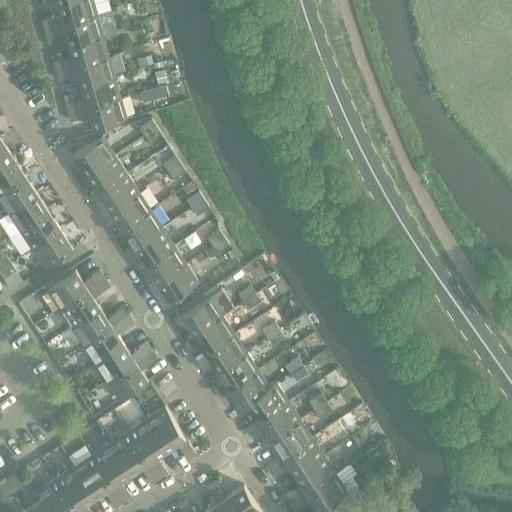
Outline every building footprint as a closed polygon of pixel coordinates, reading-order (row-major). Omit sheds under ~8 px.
[(92,0),(63,0),(58,2),(64,23),(97,13),(92,0)] [(97,13),(64,23),(70,43),(103,34),(97,13)] [(42,19),(44,28),(59,24),(56,15),(42,19)] [(59,24),(44,28),(47,37),(62,33),(59,24)] [(141,24),(132,26),(134,34),(143,31),(141,24)] [(57,70),(71,65),(76,64),(109,54),(103,34),(70,43),(73,55),(54,60),(57,70)] [(109,54),(76,64),(82,85),(115,75),(109,54)] [(151,55),(137,59),(140,67),(153,62),(151,55)] [(71,65),(57,70),(59,79),(74,75),(71,65)] [(164,69),(155,72),(159,83),(168,81),(164,69)] [(115,75),(82,85),(88,106),(121,96),(115,75)] [(166,83),(156,86),(159,96),(169,93),(166,83)] [(71,120),(90,115),(94,127),(127,118),(121,96),(88,106),(83,107),(69,111),(71,120)] [(66,102),(69,111),(83,107),(80,98),(66,102)] [(140,126),(145,134),(157,126),(152,118),(140,126)] [(157,126),(145,134),(150,142),(163,134),(157,126)] [(74,154),(86,172),(115,153),(103,135),(74,154)] [(2,138),(0,139),(0,164),(14,156),(2,138)] [(115,153),(86,172),(98,191),(127,171),(115,153)] [(163,162),(169,170),(181,162),(176,154),(163,162)] [(14,156),(0,164),(0,190),(26,174),(14,156)] [(181,162),(169,170),(174,178),(186,170),(181,162)] [(127,171),(98,191),(110,209),(139,190),(127,171)] [(26,174),(0,190),(0,198),(9,211),(37,192),(26,174)] [(193,180),(183,187),(187,193),(197,186),(193,180)] [(139,190),(110,209),(122,227),(151,208),(139,190)] [(187,198),(192,206),(205,198),(200,190),(187,198)] [(37,192),(9,211),(20,229),(49,210),(37,192)] [(205,198),(192,206),(198,214),(210,206),(205,198)] [(151,208),(122,227),(134,245),(163,226),(151,208)] [(49,210),(20,229),(32,247),(61,228),(49,210)] [(163,226),(134,245),(146,263),(175,244),(163,226)] [(61,228),(32,247),(45,266),(74,247),(61,228)] [(207,237),(213,245),(225,236),(220,228),(207,237)] [(225,236),(213,245),(218,253),(230,244),(225,236)] [(175,244),(146,263),(158,281),(186,262),(175,244)] [(0,256),(0,268),(11,261),(6,253),(0,256)] [(11,261),(0,268),(0,271),(4,277),(17,269),(11,261)] [(186,262),(158,281),(170,300),(199,281),(186,262)] [(47,288),(60,307),(105,277),(100,269),(83,280),(76,269),(47,288)] [(105,277),(60,307),(71,325),(100,306),(94,296),(110,285),(105,277)] [(239,292),(244,300),(256,291),(251,283),(239,292)] [(210,295),(181,314),(194,332),(223,314),(234,306),(222,287),(210,295)] [(256,291),(244,300),(249,308),(262,300),(256,291)] [(100,306),(71,325),(83,343),(112,324),(116,321),(129,313),(124,305),(107,316),(100,306)] [(121,329),(134,321),(129,313),(116,321),(121,329)] [(223,314),(194,332),(206,350),(235,332),(223,314)] [(262,328),(267,336),(280,328),(275,320),(262,328)] [(112,324),(83,343),(95,361),(124,342),(112,324)] [(280,328),(267,336),(273,344),(285,336),(280,328)] [(235,332),(206,350),(217,369),(246,350),(235,332)] [(135,349),(140,358),(153,349),(147,341),(135,349)] [(124,342),(95,361),(107,379),(136,360),(124,342)] [(136,360),(107,379),(119,398),(148,379),(141,368),(158,357),(153,349),(140,358),(136,360)] [(246,350),(217,369),(229,387),(258,368),(246,350)] [(286,364),(291,372),(304,364),(298,356),(286,364)] [(304,364),(291,372),(296,380),(309,372),(304,364)] [(258,368),(229,387),(242,406),(248,401),(248,400),(270,386),(270,385),(258,368)] [(248,400),(248,401),(260,418),(289,399),(276,380),(270,385),(270,386),(248,400)] [(309,400),(315,408),(327,400),(322,392),(309,400)] [(289,399),(260,418),(271,436),(300,417),(289,399)] [(327,400),(315,408),(320,416),(333,408),(327,400)] [(166,405),(147,418),(167,449),(186,436),(166,405)] [(300,417),(271,436),(283,454),(312,436),(300,417)] [(147,418),(129,430),(149,460),(167,449),(147,418)] [(129,430),(111,441),(131,472),(149,460),(129,430)] [(272,474),(289,463),(295,473),(324,454),(312,436),(283,454),(267,465),(272,474)] [(189,440),(180,446),(188,458),(197,453),(189,440)] [(113,484),(116,488),(124,501),(132,495),(121,479),(131,472),(111,441),(93,453),(113,484)] [(93,453),(75,465),(95,496),(113,484),(93,453)] [(324,454),(295,473),(307,491),(336,472),(324,454)] [(160,459),(152,464),(160,477),(168,472),(160,459)] [(160,477),(152,464),(144,470),(152,482),(160,477)] [(75,465),(57,477),(77,508),(95,496),(75,465)] [(296,509),(312,499),(319,509),(348,490),(336,472),(307,491),(303,493),(290,501),(296,509)] [(14,474),(6,479),(14,491),(22,486),(14,474)] [(38,489),(43,497),(44,497),(53,511),(70,511),(77,508),(57,477),(38,489)] [(14,491),(6,479),(0,482),(0,487),(6,497),(14,491)] [(217,502),(207,508),(210,511),(236,511),(225,496),(215,479),(206,485),(217,502)] [(262,511),(244,484),(225,496),(236,511),(262,511)] [(285,493),(290,501),(303,493),(298,485),(285,493)] [(124,501),(116,488),(108,493),(116,506),(124,501)] [(43,497),(25,509),(27,511),(53,511),(44,497),(43,497)] [(179,503),(184,511),(210,511),(207,508),(201,511),(195,511),(187,498),(179,503)] [(172,511),(184,511),(179,503),(171,508),(172,511)]
